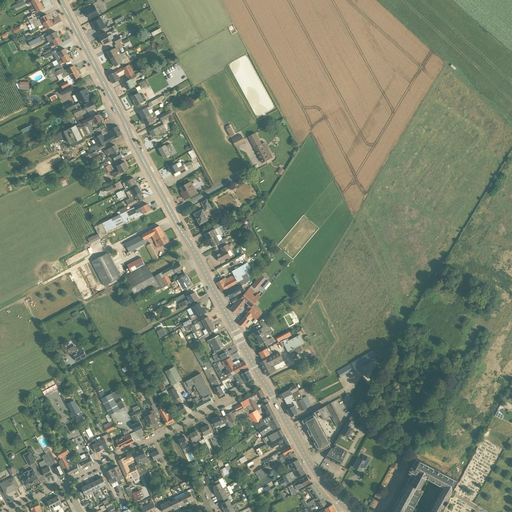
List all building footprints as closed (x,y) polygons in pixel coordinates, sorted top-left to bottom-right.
[(24,0),(13,6),(15,9),(26,4),(24,0)] [(41,3),(35,6),(30,9),(32,14),(24,18),(26,22),(29,20),(34,18),(33,15),(44,9),(41,3)] [(99,14),(94,5),(85,10),(90,19),(99,14)] [(34,18),(29,20),(31,24),(32,23),(35,28),(44,23),(50,20),(47,14),(36,20),(34,18)] [(92,23),(97,32),(105,27),(101,18),(92,23)] [(53,26),(50,20),(44,23),(45,27),(42,29),(43,31),(53,26)] [(49,42),(53,40),(59,37),(56,32),(47,36),(43,38),(44,41),(47,40),(49,42)] [(111,35),(109,36),(107,32),(99,36),(103,45),(114,39),(116,44),(122,41),(119,36),(114,39),(111,35)] [(42,41),(40,36),(28,42),(30,47),(42,41)] [(62,43),(59,37),(53,40),(54,44),(51,46),(52,48),(62,43)] [(111,59),(118,55),(121,54),(119,49),(123,47),(120,42),(114,45),(116,48),(115,49),(115,48),(107,52),(111,59)] [(55,57),(57,60),(68,54),(65,48),(55,54),(56,56),(55,57)] [(54,55),(52,51),(47,54),(43,56),(46,60),(49,58),(49,57),(54,55)] [(51,69),(51,70),(53,73),(59,70),(57,67),(71,60),(68,54),(57,60),(53,62),(56,67),(51,69)] [(121,60),(118,55),(111,59),(115,66),(122,62),(123,61),(125,65),(130,62),(128,57),(121,60)] [(128,78),(135,75),(130,65),(129,64),(109,75),(113,83),(120,80),(118,77),(125,73),(128,78)] [(53,73),(49,75),(48,75),(50,78),(55,76),(55,77),(61,74),(63,78),(66,77),(77,71),(74,65),(64,70),(63,68),(59,70),(53,73)] [(66,77),(67,80),(61,84),(63,88),(63,89),(70,85),(69,85),(68,83),(73,80),(80,77),(77,71),(66,77)] [(136,77),(135,75),(128,78),(129,80),(124,83),(127,90),(135,86),(133,82),(136,81),(134,78),(136,77)] [(146,80),(139,84),(141,89),(149,85),(146,80)] [(62,95),(73,89),(72,86),(63,91),(63,89),(59,91),(62,95)] [(86,88),(75,94),(80,105),(91,99),(86,88)] [(136,106),(146,100),(143,94),(140,96),(139,93),(131,97),(136,106)] [(85,107),(82,109),(81,107),(70,113),(73,118),(87,111),(88,112),(96,108),(92,101),(84,105),(85,107)] [(72,102),(64,106),(67,112),(75,108),(72,102)] [(151,109),(150,106),(147,108),(146,108),(139,112),(142,118),(150,114),(148,111),(151,109)] [(155,112),(150,114),(142,118),(146,125),(157,119),(156,116),(155,112)] [(161,120),(167,117),(170,115),(168,112),(159,117),(161,120)] [(85,121),(82,122),(84,125),(89,123),(93,121),(95,124),(103,120),(99,114),(91,118),(85,121)] [(79,123),(82,122),(85,121),(83,115),(77,118),(79,123)] [(170,122),(167,117),(161,120),(163,124),(150,131),(153,137),(159,133),(159,135),(167,131),(164,125),(170,122)] [(77,129),(75,126),(64,131),(71,144),(94,132),(89,123),(84,125),(77,129)] [(226,127),(226,128),(227,129),(226,129),(230,137),(235,134),(230,127),(230,126),(229,125),(226,127)] [(122,134),(118,126),(109,130),(112,135),(104,139),(101,134),(94,138),(97,143),(89,147),(91,151),(106,143),(114,139),(122,134)] [(249,136),(255,147),(261,144),(255,133),(249,136)] [(241,135),(232,140),(236,147),(245,142),(241,135)] [(38,138),(27,143),(29,148),(40,142),(38,139),(38,138)] [(261,144),(255,147),(262,163),(268,159),(272,157),(269,150),(264,142),(261,144)] [(170,155),(167,149),(172,147),(170,144),(166,146),(165,145),(159,148),(164,158),(167,156),(167,157),(170,156),(169,155),(170,155)] [(109,158),(115,155),(114,153),(118,151),(115,145),(104,151),(106,154),(109,158)] [(114,153),(115,155),(109,158),(105,157),(106,159),(107,162),(110,161),(111,162),(122,156),(120,152),(119,152),(118,151),(114,153)] [(65,166),(65,165),(62,160),(56,163),(59,168),(65,166)] [(112,174),(114,177),(129,169),(125,162),(120,164),(117,166),(119,170),(112,174)] [(183,165),(178,168),(176,164),(169,168),(173,174),(174,173),(175,176),(186,171),(186,170),(192,167),(190,162),(185,164),(183,165)] [(133,177),(123,183),(124,186),(127,184),(129,187),(137,183),(133,177)] [(118,182),(107,188),(108,191),(119,186),(118,182)] [(196,193),(190,182),(180,187),(184,194),(182,195),(185,200),(196,193)] [(129,198),(141,192),(141,191),(141,190),(141,189),(139,189),(138,186),(126,192),(129,198)] [(121,191),(116,194),(119,199),(124,196),(121,191)] [(144,198),(141,192),(129,198),(126,200),(129,207),(144,198)] [(211,208),(210,205),(207,200),(201,203),(204,208),(202,209),(194,214),(200,224),(203,223),(203,224),(205,224),(206,224),(206,222),(206,221),(208,220),(204,211),(205,210),(206,211),(211,208)] [(106,232),(124,223),(124,224),(138,217),(151,210),(150,209),(151,208),(150,207),(149,207),(147,204),(136,210),(135,207),(128,210),(121,213),(94,226),(100,238),(107,235),(106,232)] [(205,234),(208,240),(219,234),(220,234),(217,228),(222,225),(220,222),(213,226),(214,229),(213,230),(205,234)] [(142,234),(145,239),(155,234),(159,242),(156,244),(158,248),(168,242),(159,225),(142,234)] [(147,243),(145,239),(142,234),(122,245),(127,253),(147,243)] [(219,234),(208,240),(211,246),(221,241),(222,244),(228,240),(226,237),(222,239),(219,234)] [(151,243),(146,246),(154,261),(159,258),(151,243)] [(220,262),(230,256),(233,255),(227,245),(220,248),(222,252),(216,255),(220,262)] [(106,253),(91,261),(104,287),(119,278),(106,253)] [(222,280),(218,282),(217,282),(221,291),(236,283),(248,277),(245,271),(251,268),(249,266),(251,265),(249,261),(247,262),(248,263),(237,269),(232,271),(233,275),(222,281),(222,280)] [(168,276),(175,273),(182,269),(179,263),(153,277),(158,286),(155,288),(157,291),(171,283),(172,282),(168,276)] [(136,298),(155,288),(158,286),(153,277),(147,265),(129,273),(124,276),(136,298)] [(191,286),(189,280),(186,275),(178,279),(172,282),(171,283),(174,288),(175,287),(175,286),(180,283),(183,290),(191,286)] [(261,275),(252,286),(256,290),(266,279),(261,275)] [(250,281),(248,277),(236,283),(238,286),(234,288),(227,292),(230,298),(238,294),(237,293),(240,292),(241,292),(244,291),(241,285),(250,281)] [(249,312),(254,305),(261,298),(257,294),(254,298),(252,296),(255,292),(250,288),(236,303),(235,303),(230,309),(236,314),(242,308),(241,307),(243,305),(243,304),(245,302),(249,305),(247,308),(248,309),(247,310),(249,312)] [(195,292),(187,296),(189,299),(179,304),(181,308),(198,298),(195,292)] [(177,302),(187,296),(186,293),(175,299),(177,302)] [(194,314),(190,316),(192,320),(206,312),(204,308),(202,309),(199,303),(190,308),(194,314)] [(263,313),(254,305),(249,312),(239,323),(243,327),(250,320),(248,319),(252,315),(257,320),(263,313)] [(191,322),(184,326),(186,329),(187,329),(188,332),(193,330),(198,338),(200,340),(212,334),(210,331),(215,329),(208,316),(193,325),(191,322)] [(264,341),(266,346),(274,342),(272,338),(269,340),(268,339),(267,340),(266,336),(271,334),(270,331),(272,330),(265,318),(264,318),(259,321),(263,328),(253,333),(255,337),(257,336),(261,343),(264,341)] [(167,334),(163,328),(156,331),(160,338),(162,337),(167,334)] [(278,342),(283,340),(291,335),(289,331),(276,338),(278,342)] [(214,353),(215,355),(225,350),(224,347),(224,346),(221,341),(218,335),(207,341),(208,341),(210,344),(215,352),(213,352),(214,353)] [(284,345),(289,355),(296,352),(294,349),(300,346),(304,344),(300,335),(295,337),(284,343),(283,343),(284,345)] [(70,353),(64,343),(61,345),(67,355),(70,353)] [(128,361),(119,345),(117,346),(115,347),(116,350),(113,352),(121,366),(128,361)] [(86,356),(81,346),(70,352),(72,356),(74,355),(77,361),(86,356)] [(296,352),(289,355),(291,358),(303,351),(300,346),(294,349),(296,352)] [(270,347),(259,352),(262,358),(270,354),(268,351),(271,350),(271,349),(270,347)] [(215,355),(213,356),(216,362),(222,359),(228,356),(227,355),(229,354),(226,349),(225,350),(215,355)] [(267,358),(270,364),(282,358),(279,353),(267,358)] [(232,375),(247,367),(244,361),(235,366),(230,358),(223,362),(225,366),(226,366),(228,370),(229,370),(232,375)] [(267,376),(268,375),(271,374),(276,371),(274,366),(276,365),(284,361),(282,358),(270,364),(267,358),(260,362),(267,376)] [(354,369),(351,363),(337,372),(340,377),(347,373),(354,369)] [(218,375),(222,373),(218,364),(213,367),(218,375)] [(174,367),(166,372),(173,385),(181,380),(174,367)] [(229,370),(228,370),(222,373),(218,375),(219,377),(227,373),(229,378),(230,379),(235,377),(238,382),(240,385),(253,378),(247,367),(232,375),(229,370)] [(213,402),(211,399),(214,398),(200,372),(185,380),(186,381),(183,382),(189,394),(191,393),(192,395),(191,395),(193,399),(192,400),(198,410),(213,402)] [(206,374),(211,383),(218,396),(224,393),(215,376),(213,377),(210,372),(206,374)] [(168,382),(163,373),(160,375),(165,384),(168,382)] [(160,378),(154,381),(156,386),(158,385),(162,392),(158,394),(161,399),(169,394),(160,378)] [(283,398),(284,399),(284,398),(292,394),(299,391),(295,384),(288,388),(289,389),(279,395),(282,399),(283,398)] [(244,417),(257,410),(256,409),(258,408),(255,401),(265,395),(261,389),(250,395),(246,397),(250,403),(243,408),(239,410),(237,406),(234,407),(235,409),(226,414),(227,416),(230,421),(232,424),(242,418),(243,418),(244,417)] [(170,394),(173,400),(180,414),(186,410),(183,404),(180,405),(176,399),(179,397),(176,391),(170,394)] [(293,394),(292,394),(284,398),(284,399),(287,405),(293,402),(295,405),(287,409),(291,416),(298,413),(296,409),(300,407),(301,411),(311,406),(310,402),(306,404),(303,398),(299,391),(293,394)] [(111,394),(101,399),(109,415),(125,407),(120,397),(119,398),(116,392),(112,395),(111,394)] [(146,396),(151,406),(155,404),(150,394),(146,396)] [(237,406),(239,410),(243,408),(250,403),(246,397),(240,400),(241,404),(237,406)] [(67,404),(73,416),(81,412),(74,400),(67,404)] [(257,410),(244,417),(246,420),(250,418),(256,428),(264,424),(271,420),(272,421),(276,417),(269,403),(264,405),(263,406),(267,413),(266,414),(267,416),(262,419),(257,410)] [(303,420),(320,452),(329,447),(330,445),(315,417),(320,414),(323,420),(331,416),(337,427),(342,424),(331,403),(312,413),(313,414),(303,420)] [(157,407),(159,410),(167,425),(174,421),(171,414),(167,416),(161,405),(157,407)] [(143,428),(137,416),(142,413),(140,409),(130,414),(133,418),(135,422),(136,422),(136,423),(132,425),(135,431),(143,428)] [(154,418),(157,416),(154,410),(148,412),(149,415),(145,417),(149,425),(156,421),(154,418)] [(219,426),(225,423),(225,424),(229,422),(230,421),(227,416),(226,416),(221,419),(219,416),(212,420),(215,426),(219,424),(219,426)] [(272,421),(271,420),(258,430),(263,436),(272,430),(281,426),(276,417),(272,421)] [(346,425),(341,433),(349,438),(354,429),(350,427),(353,422),(349,419),(346,424),(346,425)] [(112,421),(104,426),(107,432),(116,428),(112,421)] [(367,432),(370,427),(364,422),(360,428),(367,432)] [(208,447),(210,450),(211,452),(214,451),(207,438),(213,435),(211,432),(208,425),(201,428),(204,435),(203,436),(205,440),(206,442),(208,447)] [(263,439),(266,445),(270,442),(284,435),(281,429),(263,439)] [(123,431),(125,436),(116,441),(120,448),(134,441),(131,434),(129,434),(128,431),(125,430),(123,431)] [(193,445),(201,440),(200,438),(197,431),(189,434),(192,440),(190,441),(193,445)] [(101,440),(98,442),(102,449),(108,446),(106,441),(109,440),(106,434),(100,437),(101,440)] [(284,435),(270,442),(273,449),(275,448),(280,445),(281,447),(283,446),(289,443),(284,435)] [(178,440),(183,449),(189,446),(184,436),(178,440)] [(102,449),(98,442),(96,438),(93,440),(93,441),(88,444),(90,449),(94,447),(96,452),(102,449)] [(82,459),(80,456),(76,447),(78,446),(75,439),(70,441),(83,467),(94,462),(89,453),(85,455),(86,457),(82,459)] [(335,445),(333,444),(325,458),(340,466),(347,452),(345,450),(335,445)] [(272,456),(274,461),(275,460),(293,450),(290,446),(272,456)] [(56,452),(61,460),(64,465),(65,468),(66,468),(69,474),(79,469),(76,462),(73,464),(72,461),(68,463),(64,456),(69,453),(66,447),(56,452)] [(211,452),(210,450),(208,447),(203,449),(202,449),(204,453),(206,457),(212,454),(211,452)] [(142,449),(133,453),(136,460),(145,481),(150,479),(149,477),(149,476),(145,466),(143,467),(142,464),(148,461),(142,449)] [(151,453),(154,460),(158,458),(161,463),(164,461),(158,450),(151,453)] [(296,455),(293,450),(275,460),(278,465),(285,461),(283,459),(287,457),(288,459),(296,455)] [(30,452),(25,455),(30,465),(35,462),(30,452)] [(51,453),(47,455),(50,461),(52,465),(58,476),(64,472),(62,469),(65,468),(64,465),(61,460),(59,462),(58,463),(60,466),(58,466),(56,463),(51,453)] [(130,462),(136,460),(133,453),(127,456),(130,462)] [(50,461),(47,455),(46,454),(42,456),(44,460),(39,463),(40,465),(46,477),(52,474),(46,462),(50,461)] [(403,457),(398,454),(391,466),(396,469),(403,457)] [(274,461),(272,456),(263,461),(266,465),(274,461)] [(362,459),(358,457),(353,467),(360,471),(363,465),(367,467),(371,459),(364,456),(362,459)] [(129,469),(127,464),(124,458),(119,460),(127,477),(132,475),(134,479),(141,476),(136,466),(129,469)] [(444,504),(446,506),(449,501),(447,500),(452,491),(452,492),(458,481),(416,458),(412,466),(411,466),(409,470),(410,470),(408,473),(410,474),(389,511),(387,511),(386,511),(379,511),(378,511),(440,511),(441,511),(442,510),(441,510),(443,508),(443,507),(444,504)] [(286,470),(288,473),(301,466),(298,459),(287,465),(289,468),(286,470)] [(112,469),(117,481),(118,483),(120,482),(119,480),(123,478),(121,474),(122,474),(118,466),(112,469)] [(229,466),(220,471),(223,477),(233,472),(229,466)] [(301,466),(288,473),(288,474),(283,476),(285,479),(287,483),(305,473),(301,466)] [(255,473),(259,480),(270,475),(268,473),(265,467),(255,473)] [(117,481),(112,469),(105,472),(111,484),(117,481)] [(21,476),(25,485),(30,483),(31,484),(33,483),(33,481),(38,479),(34,470),(29,472),(29,471),(28,471),(27,471),(25,471),(25,472),(25,473),(25,474),(21,476)] [(204,480),(207,485),(212,482),(209,476),(205,478),(205,479),(204,480)] [(310,482),(307,476),(289,487),(294,496),(298,493),(300,492),(298,489),(303,486),(310,482)] [(19,487),(14,477),(1,484),(6,494),(19,487)] [(97,480),(101,487),(103,491),(108,488),(103,477),(97,480)] [(92,483),(97,493),(99,496),(101,495),(98,489),(101,487),(97,480),(92,483)] [(213,489),(215,492),(223,488),(219,480),(213,483),(214,486),(213,486),(214,488),(213,489)] [(87,485),(91,492),(94,491),(97,497),(99,496),(97,493),(92,483),(87,485)] [(306,504),(307,507),(324,498),(319,491),(313,484),(307,487),(313,500),(306,504)] [(87,494),(91,492),(87,485),(82,488),(85,495),(87,499),(89,497),(87,494)] [(130,498),(133,496),(132,493),(129,486),(125,488),(130,498)] [(227,486),(223,488),(215,492),(217,496),(218,496),(219,498),(220,497),(221,500),(227,497),(231,495),(227,486)] [(132,493),(133,496),(136,501),(144,497),(141,489),(132,493)] [(184,492),(185,495),(189,503),(194,500),(192,495),(194,493),(192,489),(190,489),(184,492)] [(179,495),(181,497),(184,505),(189,503),(185,495),(184,492),(179,495)] [(354,495),(352,497),(366,510),(368,508),(354,495)] [(58,496),(53,499),(58,509),(63,507),(58,496)] [(181,497),(176,500),(180,508),(184,505),(181,497)] [(227,497),(221,500),(223,502),(221,503),(222,505),(222,506),(223,509),(232,505),(227,497)] [(324,498),(307,507),(309,511),(312,511),(311,508),(317,505),(317,506),(318,505),(320,508),(327,504),(324,498)] [(52,511),(58,509),(53,499),(47,501),(52,511)] [(147,505),(150,511),(154,511),(156,511),(154,509),(156,508),(153,502),(151,500),(149,501),(150,504),(147,505)] [(165,503),(169,510),(174,508),(171,502),(170,500),(165,503)] [(176,500),(171,502),(174,508),(175,510),(180,508),(176,500)] [(30,506),(32,511),(40,511),(42,510),(40,507),(38,502),(30,506)] [(165,511),(169,510),(165,503),(160,505),(163,511),(165,511)]
